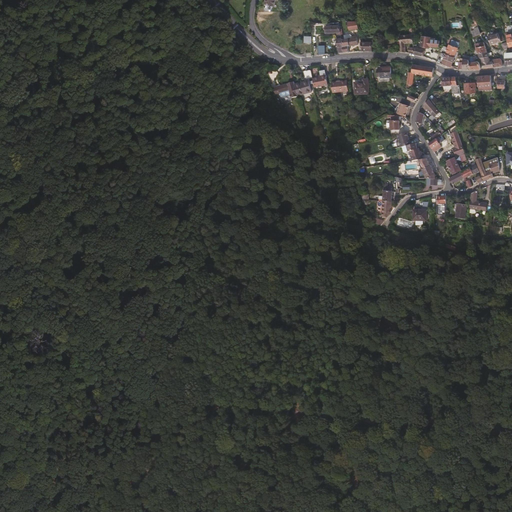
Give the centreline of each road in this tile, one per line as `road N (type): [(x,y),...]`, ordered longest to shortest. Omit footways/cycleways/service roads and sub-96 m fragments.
road 1 (track): [(0,233),(256,404)]
road 2 (track): [(0,419),(77,379),(256,404)]
road 3 (track): [(357,419),(448,249)]
road 4 (track): [(256,404),(413,511)]
road 5 (track): [(511,436),(357,419)]
road 6 (tertiary): [(289,60),(404,56),(442,68)]
road 7 (residential): [(451,192),(413,124),(442,68)]
